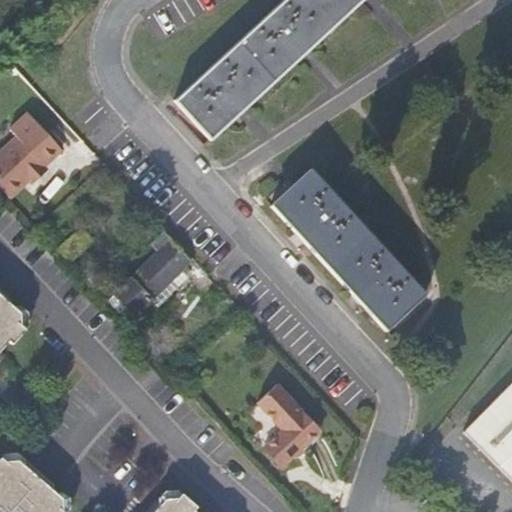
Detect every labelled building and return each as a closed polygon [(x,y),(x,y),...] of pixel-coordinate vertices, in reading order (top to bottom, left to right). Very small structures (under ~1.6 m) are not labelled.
[(361,0),(282,0),(174,100),(209,140),(361,0)] [(61,150),(27,114),(9,131),(16,138),(0,152),(0,188),(10,199),(25,185),(40,170),(61,150)] [(44,175),(40,170),(25,185),(29,189),(44,175)] [(425,295),(310,170),(270,206),(385,330),(425,295)] [(60,247),(73,261),(92,243),(80,230),(60,247)] [(161,235),(151,246),(156,252),(114,292),(136,315),(189,266),(161,235)] [(0,296),(0,350),(27,320),(0,296)] [(511,384),(462,434),(511,483),(511,384)] [(257,405),(281,430),(263,447),(282,468),(321,431),(278,386),(257,405)] [(0,468),(0,511),(62,511),(67,507),(10,457),(0,468)] [(188,511),(169,495),(153,511),(188,511)]
